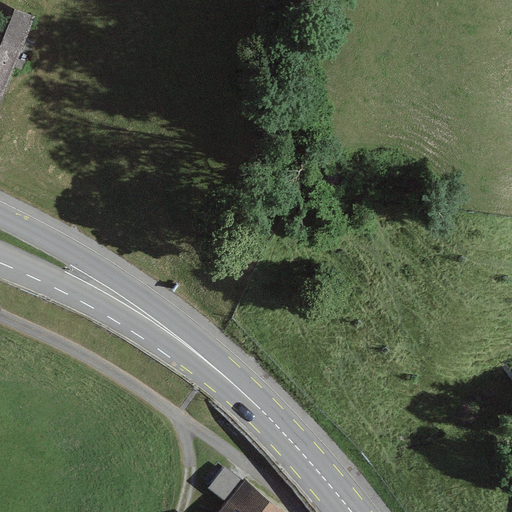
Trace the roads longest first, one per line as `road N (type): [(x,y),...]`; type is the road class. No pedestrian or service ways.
road 1 (primary): [(155,323),(259,408),(351,511)]
road 2 (primary): [(155,323),(75,256),(0,217)]
road 3 (primary): [(0,253),(155,323)]
